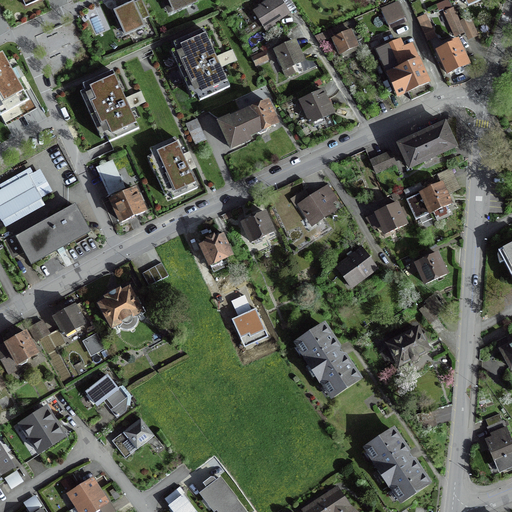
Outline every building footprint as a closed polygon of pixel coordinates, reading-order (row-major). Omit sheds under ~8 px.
[(168,0),(174,12),(195,3),(193,0),(168,0)] [(287,14),(278,0),(271,0),(259,8),(260,9),(254,13),(264,28),(287,14)] [(134,1),(115,9),(125,33),(144,25),(134,1)] [(403,16),(398,5),(381,12),(386,24),(403,16)] [(454,36),(462,33),(452,10),(444,14),(454,36)] [(467,41),(476,37),(468,19),(459,23),(467,41)] [(349,32),(356,29),(352,20),(314,37),(318,43),(348,30),(349,32)] [(427,41),(435,37),(428,22),(420,25),(427,41)] [(361,40),(356,29),(349,32),(332,40),(339,56),(357,48),(354,43),(361,40)] [(201,101),(230,87),(204,30),(174,43),(177,50),(173,52),(193,97),(198,95),(201,101)] [(447,75),(468,65),(457,41),(450,44),(451,46),(437,53),(447,75)] [(302,62),(293,43),(275,51),(284,70),(302,62)] [(407,93),(411,101),(432,92),(418,61),(408,66),(406,60),(408,60),(406,56),(404,57),(398,43),(375,53),(396,98),(407,93)] [(255,66),(267,60),(264,53),(251,60),(255,66)] [(105,136),(133,124),(110,71),(82,82),(105,136)] [(332,114),(322,92),(300,102),(310,124),(332,114)] [(276,124),(275,122),(267,103),(230,120),(229,118),(218,123),(230,149),(240,145),(238,142),(256,133),(257,134),(260,135),(265,133),(266,130),(266,129),(276,124)] [(196,120),(185,126),(194,145),(205,140),(196,120)] [(398,146),(409,169),(454,148),(444,125),(398,146)] [(171,201),(199,189),(177,136),(149,148),(171,201)] [(370,162),(375,174),(395,165),(390,153),(370,162)] [(109,195),(124,189),(111,161),(97,168),(109,195)] [(0,221),(0,222),(41,199),(28,176),(0,191),(0,221)] [(415,221),(450,205),(441,184),(406,201),(415,221)] [(133,190),(110,200),(121,223),(144,213),(140,203),(141,203),(138,196),(137,197),(133,190)] [(400,191),(391,195),(394,202),(403,197),(400,191)] [(291,200),(295,206),(308,198),(303,192),(291,200)] [(314,223),(331,212),(326,205),(329,204),(321,192),(299,206),(307,218),(309,216),(314,223)] [(406,225),(396,205),(367,218),(375,230),(381,227),(385,235),(406,225)] [(24,253),(31,265),(88,233),(74,207),(17,238),(15,235),(2,242),(11,260),(24,253)] [(261,239),(273,234),(263,213),(241,223),(251,244),(252,243),(256,245),(261,243),(261,239)] [(220,261),(230,256),(220,233),(206,240),(207,243),(200,247),(210,268),(221,263),(220,261)] [(511,244),(498,252),(511,278),(511,244)] [(336,268),(351,289),(376,270),(361,249),(336,268)] [(425,285),(446,276),(436,255),(415,264),(425,285)] [(148,287),(168,277),(161,264),(141,274),(148,287)] [(120,294),(118,291),(106,298),(107,301),(99,305),(114,333),(120,330),(123,331),(126,332),(129,331),(131,330),(134,329),(136,326),(137,324),(138,321),(143,318),(128,290),(120,294)] [(433,296),(425,302),(427,305),(435,316),(443,310),(433,296)] [(427,305),(419,311),(429,324),(437,318),(435,316),(427,305)] [(84,325),(74,307),(53,318),(64,336),(65,336),(67,339),(76,334),(74,331),(84,325)] [(268,338),(256,308),(232,318),(245,348),(268,338)] [(163,337),(171,332),(164,321),(156,325),(163,337)] [(35,325),(42,339),(49,335),(41,322),(35,325)] [(28,329),(35,342),(42,339),(35,325),(28,329)] [(352,372),(353,371),(344,357),(340,359),(334,350),(338,348),(328,334),(327,335),(322,326),(296,344),(307,360),(305,361),(319,382),(321,381),(331,398),(358,380),(352,372)] [(417,356),(427,351),(417,330),(388,345),(398,366),(409,360),(412,363),(415,362),(417,360),(417,356)] [(26,360),(36,354),(25,334),(0,347),(0,360),(6,371),(17,365),(19,367),(27,362),(26,360)] [(91,355),(101,349),(94,338),(84,343),(91,355)] [(511,343),(505,347),(505,348),(501,350),(511,370),(511,368),(511,343)] [(86,393),(96,406),(117,390),(107,377),(86,393)] [(46,410),(20,426),(29,439),(54,423),(46,410)] [(415,416),(418,424),(432,420),(430,412),(415,416)] [(501,422),(498,415),(485,421),(492,438),(485,441),(498,471),(511,465),(511,444),(503,422),(501,422)] [(153,437),(140,419),(122,433),(136,450),(153,437)] [(29,439),(37,452),(63,435),(54,423),(29,439)] [(421,476),(422,476),(413,462),(410,464),(404,455),(407,452),(398,438),(397,439),(391,431),(365,448),(376,465),(375,465),(389,486),(390,486),(401,502),(427,485),(421,476)] [(0,475),(12,468),(4,455),(0,457),(0,475)] [(15,472),(10,475),(17,486),(22,483),(15,472)] [(11,490),(17,486),(10,475),(4,479),(11,490)] [(220,478),(199,493),(214,511),(218,511),(236,498),(220,478)] [(99,492),(91,480),(68,495),(76,507),(99,492)] [(179,488),(163,500),(172,511),(193,511),(182,497),(185,494),(179,488)] [(79,511),(93,511),(106,504),(99,492),(76,507),(79,511)] [(354,511),(349,507),(339,493),(331,498),(328,494),(302,511),(354,511)] [(32,511),(41,507),(34,497),(23,503),(29,511),(32,511)] [(246,511),(236,498),(218,511),(246,511)]
